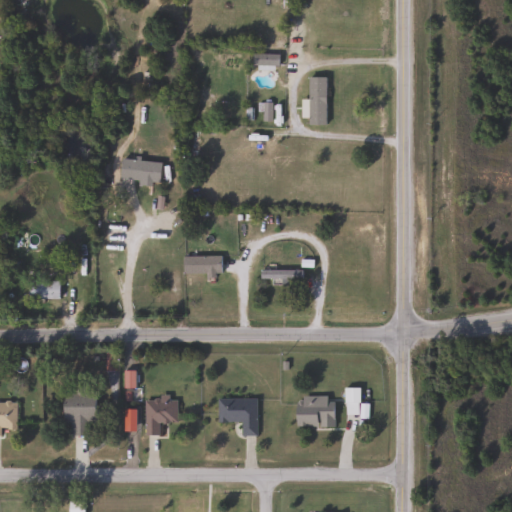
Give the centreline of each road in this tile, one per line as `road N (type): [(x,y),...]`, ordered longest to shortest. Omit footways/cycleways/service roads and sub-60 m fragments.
road 1 (residential): [(511,306),(405,332),(0,336)]
road 2 (residential): [(405,511),(405,0)]
road 3 (residential): [(405,472),(0,473)]
